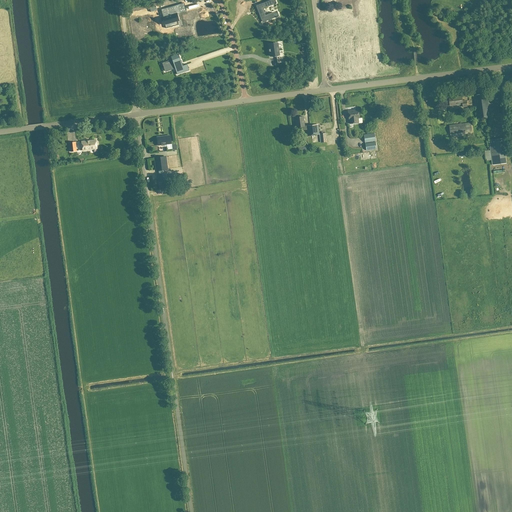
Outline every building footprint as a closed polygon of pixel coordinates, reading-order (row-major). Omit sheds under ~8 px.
[(274,4),(272,0),(270,0),(256,6),(262,22),(274,18),(272,13),(264,15),(262,9),(274,4)] [(177,5),(160,10),(163,18),(160,18),(162,25),(168,24),(169,27),(178,25),(176,21),(178,21),(175,13),(179,12),(177,5)] [(269,52),(270,57),(274,56),(275,56),(276,56),(277,63),(283,63),(282,58),(279,58),(277,44),(273,44),(272,44),(273,44),(268,45),(269,50),(269,52)] [(175,68),(175,69),(177,75),(184,72),(182,66),(182,65),(181,64),(178,54),(171,57),(172,60),(162,63),(163,67),(166,66),(168,71),(175,68)] [(486,94),(476,95),(476,100),(474,100),(477,119),(491,118),(491,117),(490,114),(494,114),(500,113),(498,100),(492,101),(492,103),(489,104),(489,103),(488,103),(488,100),(487,100),(486,94)] [(461,96),(449,98),(450,106),(463,104),(463,108),(467,107),(466,100),(462,101),(461,96)] [(357,123),(356,119),(359,118),(358,110),(348,111),(349,120),(349,124),(358,123),(358,122),(357,123)] [(303,117),(295,118),(296,128),(299,127),(300,131),(306,130),(307,136),(319,135),(317,125),(304,126),(303,117)] [(450,134),(471,132),(470,123),(449,126),(450,134)] [(364,135),(365,143),(375,141),(374,133),(364,135)] [(169,136),(165,137),(157,138),(158,146),(170,144),(169,136)] [(503,139),(489,141),(492,165),(506,164),(503,139)] [(95,140),(81,141),(82,151),(96,149),(95,140)] [(375,142),(365,144),(366,151),(376,149),(375,142)] [(165,157),(154,158),(156,170),(166,169),(165,157)] [(166,174),(157,175),(159,190),(168,189),(166,174)]
